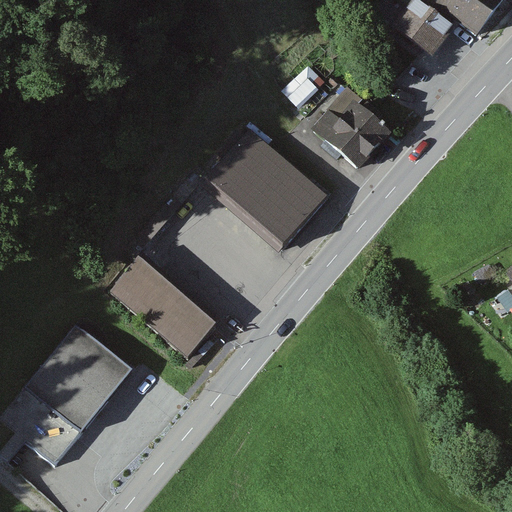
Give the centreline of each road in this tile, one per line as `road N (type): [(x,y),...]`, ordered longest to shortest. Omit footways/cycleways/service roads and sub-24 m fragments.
road 1 (secondary): [(495,77),(247,362)]
road 2 (tertiary): [(247,362),(123,511)]
